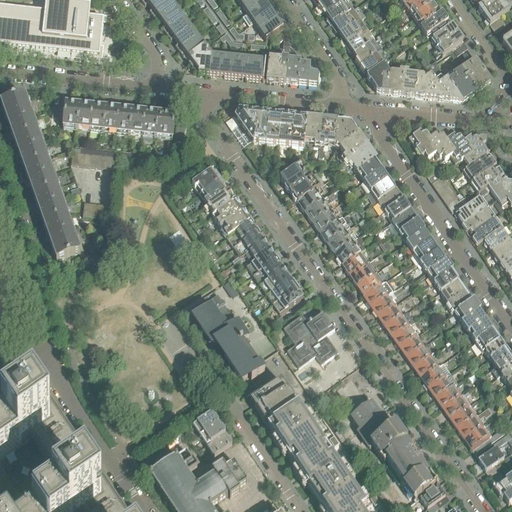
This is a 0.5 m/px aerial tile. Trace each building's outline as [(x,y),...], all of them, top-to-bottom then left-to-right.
[(149,10),(162,0),(143,0),(140,3),(144,8),(147,6),(149,10)] [(153,20),(172,6),(168,0),(162,0),(149,10),(151,13),(149,15),(153,20)] [(204,7),(199,0),(198,0),(195,3),(200,10),(204,7)] [(235,0),(241,9),(253,0),(235,0)] [(247,18),(264,6),(262,2),(263,1),(262,0),(253,0),(241,9),(247,18)] [(317,11),(332,0),(312,0),(314,1),(312,2),(317,11)] [(326,19),(347,5),(343,0),(332,0),(317,11),(321,16),(323,15),(326,19)] [(407,12),(423,0),(401,0),(400,1),(407,12)] [(414,21),(433,8),(428,1),(427,0),(423,0),(407,12),(414,21)] [(510,14),(504,6),(499,0),(494,0),(477,12),(489,28),(500,21),(510,14)] [(217,9),(212,3),(208,6),(213,12),(217,9)] [(0,11),(0,48),(112,61),(113,52),(101,50),(103,33),(107,29),(103,25),(104,22),(90,21),(91,10),(47,5),(45,16),(13,13),(9,8),(5,12),(0,11)] [(331,30),(353,14),(347,5),(326,19),(328,21),(326,23),(331,30)] [(162,27),(179,14),(172,6),(153,20),(157,26),(160,24),(162,27)] [(253,26),(272,14),(268,8),(266,9),(264,6),(247,18),(253,26)] [(421,32),(440,18),(433,8),(414,21),(421,32)] [(212,17),(207,10),(203,13),(208,20),(212,17)] [(340,39),(361,24),(364,21),(370,17),(368,15),(364,18),(358,10),(353,14),(331,30),(335,36),(337,35),(340,39)] [(225,20),(220,13),(216,16),(221,23),(225,20)] [(166,38),(185,23),(179,14),(162,27),(164,30),(162,32),(166,38)] [(260,35),(276,23),(274,20),(276,19),(272,14),(253,26),(260,35)] [(217,24),(212,17),(208,20),(213,27),(217,24)] [(445,31),(443,28),(448,25),(442,17),(440,18),(421,32),(420,33),(426,40),(428,39),(430,41),(445,31)] [(230,27),(225,20),(221,23),(226,30),(230,27)] [(506,30),(500,21),(489,28),(495,37),(506,30)] [(175,44),(192,32),(185,23),(166,38),(170,43),(173,41),(175,44)] [(266,45),(284,32),(280,26),(279,27),(276,23),(260,35),(266,45)] [(344,50),(367,34),(361,24),(340,39),(342,42),(340,43),(344,50)] [(225,34),(220,28),(216,31),(221,37),(225,34)] [(238,37),(232,30),(228,34),(234,40),(238,37)] [(436,53),(457,38),(451,30),(446,33),(430,44),(436,53)] [(179,55),(198,40),(192,32),(175,44),(177,47),(174,49),(179,55)] [(353,58),(374,44),(367,34),(344,50),(349,57),(351,55),(353,58)] [(286,35),(280,39),(282,43),(283,43),(289,39),(286,35)] [(222,46),(225,43),(229,41),(226,37),(219,42),(222,46)] [(441,60),(462,46),(457,38),(436,53),(441,60)] [(287,46),(289,45),(292,43),(290,41),(289,39),(283,43),(283,46),(282,49),(289,50),(290,50),(287,46)] [(511,39),(502,47),(511,61),(511,39)] [(188,62),(205,49),(198,40),(179,55),(183,61),(185,59),(188,62)] [(233,46),(229,41),(225,43),(230,50),(234,51),(235,46),(233,46)] [(318,81),(292,43),(289,45),(287,46),(290,50),(300,64),(297,88),(317,90),(318,81)] [(358,70),(381,54),(374,44),(353,58),(356,62),(354,63),(358,70)] [(457,60),(467,53),(463,48),(453,55),(456,60),(457,60)] [(209,79),(211,58),(205,49),(188,62),(190,65),(187,67),(195,77),(197,78),(209,79)] [(297,88),(300,64),(289,63),(290,61),(289,61),(289,50),(282,49),(282,60),(281,60),(280,62),(279,75),(287,76),(286,87),(289,87),(289,88),(297,88)] [(383,68),(388,64),(381,54),(358,70),(364,77),(366,76),(367,78),(383,68)] [(456,60),(453,55),(450,58),(455,65),(459,62),(457,60),(456,60)] [(220,79),(222,59),(211,58),(209,79),(216,80),(216,79),(220,79)] [(230,81),(233,60),(222,59),(220,79),(223,79),(223,81),(230,81)] [(241,81),(243,62),(233,60),(230,81),(237,82),(237,81),(241,81)] [(279,75),(280,62),(268,61),(266,85),(274,86),(284,87),(285,87),(286,87),(287,76),(279,75)] [(252,84),(254,63),(243,62),(241,81),(245,82),(245,83),(252,84)] [(263,85),(265,64),(254,63),(252,84),(259,84),(259,83),(262,83),(262,85),(263,85)] [(490,86),(474,63),(460,73),(452,79),(450,75),(445,79),(462,105),(490,86)] [(441,64),(436,67),(440,73),(445,70),(441,64)] [(462,105),(445,79),(440,73),(436,67),(434,65),(424,72),(429,78),(424,81),(422,79),(415,79),(413,101),(461,106),(462,105)] [(386,98),(388,76),(383,68),(367,78),(368,79),(366,80),(376,95),(379,97),(386,98)] [(398,99),(401,75),(399,75),(399,77),(391,76),(389,78),(388,76),(386,98),(398,99)] [(413,101),(415,79),(407,78),(408,76),(401,75),(398,99),(413,101)] [(37,127),(34,120),(34,118),(31,119),(24,99),(24,98),(0,107),(1,107),(13,143),(37,134),(34,128),(37,127)] [(90,133),(92,110),(66,107),(65,109),(63,129),(63,130),(75,131),(75,134),(78,134),(78,132),(90,133)] [(63,129),(65,109),(59,108),(58,121),(57,128),(63,129)] [(116,136),(118,112),(92,110),(90,133),(97,134),(97,136),(108,137),(109,135),(116,136)] [(142,138),(144,115),(118,112),(116,136),(123,136),(123,139),(134,140),(134,138),(142,138)] [(155,142),(157,116),(144,115),(142,138),(153,140),(153,142),(155,142)] [(252,145),(254,117),(247,116),(239,115),(235,121),(252,145)] [(173,130),(174,118),(157,116),(155,142),(156,142),(156,140),(172,141),(173,130)] [(265,147),(269,119),(269,118),(255,117),(254,117),(252,145),(252,146),(265,147)] [(278,148),(281,120),(269,119),(265,147),(278,148)] [(291,150),(294,121),(281,119),(281,120),(278,148),(291,150)] [(304,152),(304,151),(306,123),(294,121),(291,150),(304,152)] [(318,159),(321,126),(321,123),(306,122),(306,123),(304,151),(313,152),(311,166),(317,166),(317,163),(318,159)] [(333,148),(336,125),(321,123),(321,126),(318,159),(322,159),(323,153),(323,147),(333,148)] [(357,138),(351,129),(349,128),(347,127),(336,125),(333,148),(338,151),(352,141),(357,138)] [(183,143),(184,131),(175,130),(174,142),(183,143)] [(47,155),(44,148),(42,142),(40,142),(37,134),(13,143),(23,171),(47,163),(44,156),(47,155)] [(435,149),(429,140),(426,136),(424,136),(424,135),(424,136),(422,137),(420,134),(419,134),(408,142),(421,160),(424,157),(427,162),(433,158),(437,162),(439,161),(432,151),(435,149)] [(453,152),(446,142),(443,137),(443,138),(441,137),(438,139),(437,136),(436,136),(429,140),(435,149),(432,151),(439,161),(442,159),(444,163),(450,159),(453,164),(456,162),(450,154),(453,152)] [(345,165),(367,150),(358,138),(357,138),(352,141),(338,151),(339,152),(334,155),(337,159),(336,160),(336,161),(336,163),(338,164),(339,164),(342,161),(345,165)] [(471,157),(465,147),(463,144),(460,139),(458,139),(455,141),(454,138),(453,138),(446,142),(453,152),(450,154),(456,162),(459,160),(461,164),(463,162),(471,157)] [(488,158),(484,151),(490,146),(485,141),(480,140),(477,142),(477,141),(475,140),(472,142),(470,139),(470,140),(470,139),(463,144),(465,147),(471,157),(463,162),(469,171),(488,158)] [(356,176),(375,163),(367,150),(345,165),(347,169),(349,167),(356,176)] [(470,186),(496,168),(488,158),(469,171),(463,175),(470,186)] [(57,183),(54,176),(52,169),(49,170),(47,163),(23,171),(33,199),(57,191),(54,184),(57,183)] [(363,187),(380,174),(382,173),(375,163),(356,176),(363,187)] [(289,195),(312,179),(302,165),(288,175),(284,178),(282,175),(279,175),(276,177),(280,181),(285,189),(284,191),(287,195),(289,195)] [(487,190),(503,179),(496,168),(470,186),(477,196),(479,195),(487,189),(487,190)] [(331,176),(330,176),(333,180),(336,184),(342,180),(336,172),(331,176)] [(199,198),(219,184),(220,182),(217,178),(215,178),(212,173),(191,188),(199,198)] [(433,178),(430,173),(424,177),(427,182),(433,178)] [(370,197),(388,185),(380,174),(363,187),(370,197)] [(441,180),(438,176),(437,176),(433,178),(427,182),(431,187),(441,180)] [(297,206),(319,190),(319,189),(312,179),(289,195),(292,199),(292,202),(294,205),(297,206)] [(435,192),(446,184),(443,179),(441,180),(431,187),(435,192)] [(511,193),(511,192),(511,187),(511,185),(506,184),(506,183),(505,182),(503,179),(487,190),(489,193),(500,208),(506,203),(510,209),(511,207),(511,193)] [(206,209),(226,194),(224,191),(225,189),(222,185),(220,185),(219,184),(199,198),(206,209)] [(438,197),(450,189),(446,184),(435,192),(438,197)] [(377,206),(394,194),(388,185),(370,197),(377,206)] [(441,202),(453,194),(450,189),(438,197),(441,202)] [(482,199),(489,193),(487,190),(487,189),(479,195),(482,199)] [(323,203),(319,198),(323,196),(319,190),(297,206),(304,216),(323,203)] [(67,211),(64,204),(62,197),(59,198),(57,191),(33,199),(43,227),(67,219),(64,212),(67,211)] [(383,216),(402,203),(402,202),(399,197),(398,197),(395,193),(394,194),(377,206),(383,216)] [(213,219),(234,204),(232,202),(233,201),(233,199),(230,194),(228,194),(227,195),(226,194),(206,209),(202,212),(207,218),(210,215),(213,219)] [(445,207),(456,199),(453,194),(441,202),(445,207)] [(330,214),(327,209),(336,202),(334,199),(332,197),(323,203),(304,216),(312,227),(330,214)] [(448,212),(460,204),(456,199),(445,207),(448,212)] [(462,228),(486,211),(488,210),(480,200),(468,208),(464,211),(463,209),(454,215),(462,228)] [(454,215),(463,209),(464,211),(468,208),(464,201),(460,204),(448,212),(452,217),(454,215)] [(391,227),(410,214),(409,213),(410,212),(406,207),(405,207),(402,203),(383,216),(391,227)] [(219,231),(242,215),(239,211),(240,209),(237,204),(234,204),(213,219),(212,220),(219,231)] [(494,208),(500,217),(504,214),(497,205),(494,208)] [(337,224),(334,219),(338,216),(334,211),(330,214),(312,227),(319,238),(341,221),(337,224)] [(469,238),(495,220),(491,215),(490,216),(486,211),(462,228),(469,238)] [(398,237),(417,224),(416,223),(417,223),(413,217),(412,218),(410,214),(391,227),(398,237)] [(227,241),(249,226),(249,225),(247,222),(248,219),(244,215),(242,215),(219,231),(227,242),(227,241)] [(381,218),(367,227),(369,230),(383,221),(381,218)] [(79,255),(72,235),(75,234),(72,226),(69,226),(67,219),(43,227),(56,263),(56,264),(80,255),(79,255)] [(483,245),(501,232),(502,231),(495,220),(469,238),(477,249),(483,245)] [(326,248),(345,235),(341,230),(345,227),(341,221),(319,238),(326,248)] [(195,233),(202,227),(200,224),(192,229),(195,233)] [(232,252),(256,235),(253,231),(256,229),(252,224),(249,226),(227,241),(227,242),(226,242),(232,252)] [(405,247),(423,235),(424,234),(423,233),(424,233),(420,227),(419,228),(417,224),(398,237),(405,247)] [(352,245),(348,240),(353,237),(349,232),(345,235),(326,248),(334,258),(352,245)] [(491,256),(509,243),(501,232),(483,245),(484,245),(483,248),(485,251),(487,251),(491,256)] [(232,252),(238,260),(240,262),(244,258),(263,244),(260,240),(262,238),(259,233),(256,235),(232,252)] [(412,258),(430,246),(423,235),(405,247),(412,258)] [(341,269),(361,255),(357,250),(365,244),(362,239),(352,245),(334,258),(341,269)] [(213,252),(220,247),(218,243),(210,248),(213,252)] [(250,267),(269,254),(266,249),(269,248),(265,243),(263,244),(244,258),(250,267)] [(499,268),(511,258),(511,247),(509,243),(491,256),(494,261),(494,263),(495,266),(497,266),(498,266),(499,268)] [(404,278),(436,255),(430,246),(412,258),(417,265),(407,272),(405,272),(404,270),(397,269),(404,278)] [(252,280),(276,263),(273,259),(275,257),(272,252),(269,254),(250,267),(246,270),(252,280)] [(425,277),(445,264),(438,253),(436,255),(404,278),(405,280),(420,269),(425,277)] [(349,279),(368,266),(361,255),(341,269),(349,279)] [(244,258),(240,262),(238,260),(232,265),(233,267),(240,262),(246,270),(250,267),(244,258)] [(507,279),(511,275),(511,258),(499,268),(500,269),(500,270),(499,271),(501,274),(503,274),(507,279)] [(259,289),(282,272),(279,268),(282,266),(278,261),(276,263),(252,280),(259,289)] [(432,287),(452,273),(445,264),(425,277),(432,287)] [(356,290),(376,277),(368,266),(349,279),(356,290)] [(265,298),(289,282),(286,277),(288,276),(285,271),(282,272),(259,289),(265,298)] [(439,297),(459,283),(452,273),(432,287),(439,297)] [(363,300),(380,288),(383,286),(376,277),(356,290),(363,300)] [(272,308),(295,291),(289,282),(265,298),(272,308)] [(445,306),(465,292),(459,283),(439,297),(445,306)] [(411,290),(408,284),(402,288),(406,294),(411,290)] [(420,291),(416,284),(415,285),(411,287),(416,294),(420,291)] [(370,311),(387,299),(380,289),(380,288),(363,300),(363,301),(370,311)] [(297,290),(295,291),(272,308),(279,318),(302,302),(299,297),(301,295),(297,290)] [(452,317),(472,303),(465,292),(445,306),(452,317)] [(427,302),(422,295),(418,298),(423,304),(423,305),(427,302)] [(241,344),(248,340),(238,325),(236,326),(217,298),(207,305),(207,304),(205,306),(206,306),(196,312),(195,312),(199,318),(195,320),(213,348),(213,350),(216,354),(223,350),(225,354),(223,355),(223,356),(241,383),(249,378),(251,381),(250,382),(251,383),(264,374),(263,373),(259,368),(258,369),(241,344)] [(378,321),(394,309),(388,301),(390,300),(389,298),(387,299),(370,311),(378,321)] [(324,310),(318,302),(317,301),(311,305),(312,307),(317,313),(318,315),(324,310)] [(459,327),(479,313),(472,303),(452,317),(459,327)] [(438,312),(434,307),(429,311),(432,316),(438,312)] [(385,331),(401,319),(396,311),(398,310),(396,308),(394,309),(378,321),(385,331)] [(337,356),(326,340),(334,334),(322,317),(311,325),(310,324),(308,325),(309,326),(306,329),(300,320),(303,318),(302,316),(308,311),(307,309),(297,317),(299,321),(283,332),(295,349),(286,355),(298,372),(315,360),(321,368),(337,356)] [(467,337),(485,325),(487,323),(479,313),(459,327),(467,337)] [(392,342),(409,329),(403,322),(405,320),(403,318),(401,319),(385,331),(392,342)] [(473,347),(491,335),(485,325),(467,337),(473,347)] [(399,352),(416,340),(410,332),(412,330),(410,328),(409,329),(392,342),(399,352)] [(482,356),(498,344),(491,335),(473,347),(480,357),(482,356)] [(406,362),(423,350),(417,342),(419,340),(418,339),(416,340),(399,352),(406,362)] [(487,364),(506,351),(500,343),(498,344),(482,356),(487,364)] [(455,351),(452,346),(445,350),(449,355),(455,351)] [(414,372),(430,360),(425,352),(427,351),(425,349),(423,350),(406,362),(414,372)] [(493,372),(511,360),(506,351),(487,364),(493,372)] [(421,383),(438,371),(432,362),(434,361),(432,359),(430,360),(414,372),(421,383)] [(499,380),(511,371),(511,360),(493,372),(499,380)] [(428,392),(445,380),(446,379),(450,376),(443,367),(438,371),(421,383),(428,392)] [(504,388),(511,382),(511,371),(499,380),(504,388)] [(482,380),(476,372),(473,374),(479,382),(482,380)] [(435,403),(452,391),(446,382),(448,381),(446,379),(445,380),(428,392),(435,403)] [(489,387),(483,379),(482,380),(479,382),(481,386),(484,390),(489,387)] [(294,404),(287,394),(281,384),(250,404),(264,425),(268,422),(272,427),(298,410),(294,404)] [(442,413),(459,401),(452,391),(435,403),(442,413)] [(120,511),(121,511),(120,511),(117,511),(115,509),(118,507),(103,486),(101,488),(99,484),(101,483),(70,436),(67,438),(64,433),(66,432),(52,410),(50,412),(48,409),(50,407),(43,396),(33,403),(2,424),(0,425),(0,462),(18,450),(32,441),(66,491),(53,499),(34,511),(120,511)] [(449,423),(466,411),(459,401),(442,413),(449,423)] [(505,408),(502,403),(496,407),(499,411),(500,412),(505,408)] [(361,434),(380,419),(371,406),(352,421),(361,434)] [(366,511),(298,410),(272,427),(267,430),(308,491),(309,490),(316,500),(315,501),(315,503),(316,504),(317,505),(318,505),(319,504),(322,509),(321,510),(322,511),(366,511)] [(457,433),(474,421),(466,411),(449,423),(457,433)] [(316,414),(311,417),(316,424),(320,421),(316,414)] [(435,487),(409,449),(386,416),(380,419),(361,434),(358,436),(370,452),(369,451),(371,449),(398,488),(400,487),(403,493),(402,493),(409,502),(410,501),(412,503),(420,497),(421,498),(427,493),(427,492),(435,487)] [(200,439),(218,427),(218,425),(215,421),(213,420),(211,417),(192,429),(200,439)] [(464,443),(481,431),(474,421),(457,433),(464,443)] [(207,449),(225,437),(225,435),(222,431),(220,431),(218,427),(200,439),(194,443),(196,445),(199,443),(198,442),(201,440),(207,449)] [(488,442),(481,431),(464,443),(471,454),(473,452),(475,451),(477,449),(479,448),(481,447),(484,445),(486,444),(488,442)] [(213,460),(232,447),(231,447),(231,445),(229,441),(227,441),(225,437),(207,449),(213,460)] [(333,439),(329,442),(333,449),(338,446),(333,439)] [(146,468),(170,452),(166,447),(143,463),(146,468)] [(498,466),(504,461),(497,451),(495,453),(493,454),(491,455),(489,457),(486,458),(484,460),(482,461),(480,463),(478,464),(482,471),(485,475),(494,469),(498,466)] [(211,511),(210,510),(227,498),(229,501),(240,494),(238,491),(247,485),(243,478),(244,477),(243,477),(239,470),(238,471),(233,464),(224,470),(222,467),(218,469),(211,474),(213,477),(196,489),(188,477),(189,476),(188,476),(197,470),(185,454),(176,460),(176,459),(175,459),(149,477),(149,478),(150,479),(155,486),(154,486),(155,487),(160,493),(160,494),(160,495),(161,497),(161,496),(168,506),(167,506),(168,508),(169,507),(171,511),(211,511)] [(502,472),(498,466),(494,469),(497,474),(498,475),(502,472)] [(354,467),(351,469),(357,477),(360,475),(354,467)] [(497,474),(494,469),(485,475),(489,480),(497,474)] [(511,505),(511,491),(505,483),(500,477),(490,484),(495,490),(508,509),(511,505)] [(425,511),(427,511),(435,507),(444,500),(440,494),(440,493),(437,490),(419,502),(425,511)] [(374,498),(370,501),(374,508),(379,505),(374,498)] [(448,505),(444,500),(435,507),(438,511),(441,510),(448,505)]
